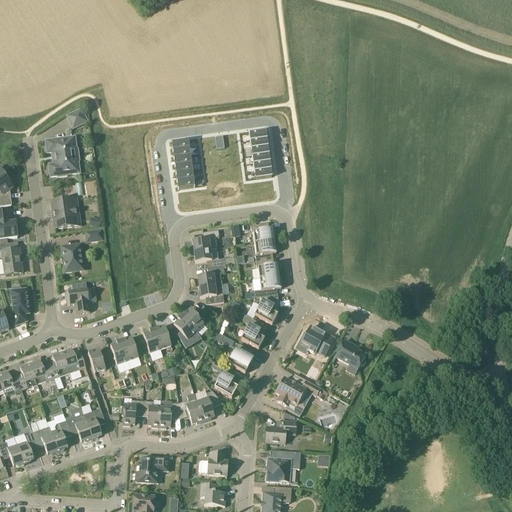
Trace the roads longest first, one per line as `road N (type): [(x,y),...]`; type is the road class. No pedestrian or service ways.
road 1 (residential): [(178,226),(165,207),(162,139),(260,122),(276,132),(285,192),(279,212)]
road 2 (residential): [(306,300),(384,330),(459,376),(501,372)]
road 3 (residential): [(54,326),(76,335),(170,302),(178,226)]
road 4 (track): [(325,0),(511,61)]
road 5 (residential): [(54,326),(26,136)]
road 6 (residential): [(236,428),(306,300)]
road 7 (track): [(291,103),(304,191),(289,223)]
road 8 (residential): [(14,499),(16,483),(119,452)]
road 9 (residential): [(119,452),(130,445),(174,448),(236,428)]
